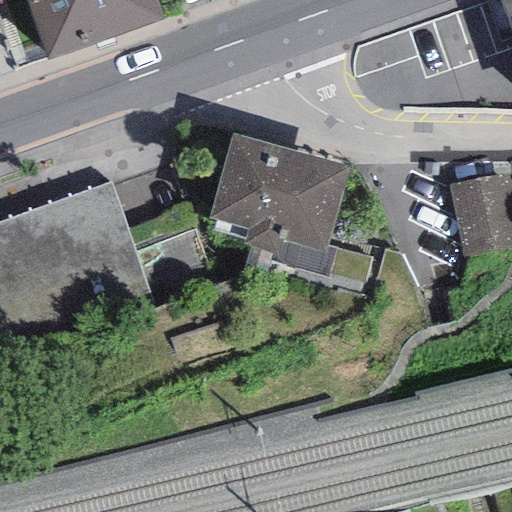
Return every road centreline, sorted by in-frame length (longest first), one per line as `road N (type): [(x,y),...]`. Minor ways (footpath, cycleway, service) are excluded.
road 1 (residential): [(247,36),(277,95),(340,126),(405,140),(511,141)]
road 2 (secondary): [(0,126),(247,36)]
